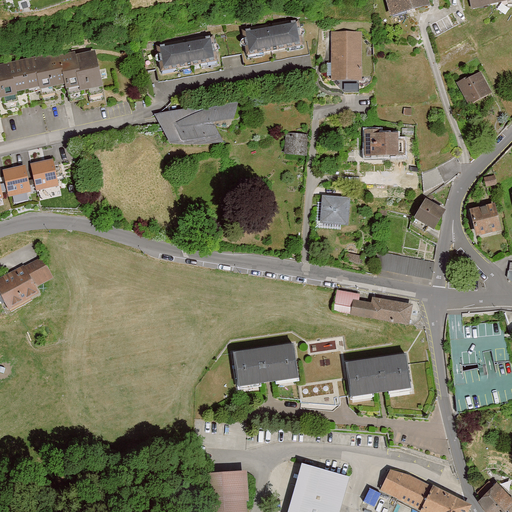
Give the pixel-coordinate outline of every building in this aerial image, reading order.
[(425,0),(387,0),(389,4),(393,3),(396,14),(427,5),(425,0)] [(268,34),(271,51),(286,48),(286,46),(302,43),(298,20),(269,26),(270,33),(268,34)] [(262,53),(271,51),(268,34),(270,33),(269,26),(241,31),(246,54),(262,51),(262,53)] [(359,93),(359,34),(334,35),(334,79),(343,79),(344,93),(359,93)] [(212,36),(185,41),(187,49),(189,48),(192,66),(201,65),(200,62),(216,59),(212,36)] [(177,69),(192,66),(189,48),(187,49),(185,41),(156,47),(160,70),(176,67),(177,69)] [(0,118),(22,113),(21,109),(41,104),(42,109),(64,104),(60,88),(66,86),(70,103),(81,101),(84,111),(107,106),(103,91),(102,91),(94,54),(75,59),(74,55),(58,59),(59,62),(48,65),(46,58),(13,65),(0,68),(0,118)] [(460,84),(469,102),(487,93),(478,77),(471,81),(470,79),(460,84)] [(211,122),(229,120),(232,106),(229,107),(229,106),(215,109),(206,112),(204,110),(191,115),(177,122),(181,129),(177,129),(179,138),(187,138),(189,140),(204,140),(220,138),(211,122)] [(366,131),(366,157),(375,157),(375,156),(397,155),(396,135),(380,135),(380,131),(366,131)] [(305,156),(307,138),(299,137),(299,134),(294,134),(294,136),(286,136),(285,154),(305,156)] [(52,161),(32,166),(37,190),(58,186),(52,161)] [(25,167),(4,172),(9,196),(30,192),(25,167)] [(444,182),(437,167),(433,169),(422,173),(424,193),(444,182)] [(93,196),(98,207),(107,202),(101,192),(93,196)] [(346,224),(348,200),(324,199),(322,222),(346,224)] [(429,224),(434,228),(443,213),(425,202),(416,217),(417,217),(412,225),(424,232),(429,224)] [(478,235),(500,229),(494,207),(472,212),(478,235)] [(377,269),(432,279),(435,263),(378,253),(377,269)] [(361,257),(346,254),(345,261),(360,264),(361,257)] [(46,258),(28,267),(30,269),(25,271),(34,289),(56,277),(46,258)] [(9,276),(0,280),(0,291),(9,308),(37,293),(34,289),(25,271),(11,279),(9,276)] [(334,310),(408,324),(411,306),(381,301),(382,296),(375,294),(373,305),(358,302),(359,296),(337,292),(334,310)] [(293,345),(234,353),(239,387),(298,378),(293,345)] [(406,355),(346,363),(351,397),(411,388),(406,355)] [(493,391),(486,393),(487,402),(494,401),(493,391)] [(338,511),(349,478),(311,467),(298,511),(338,511)] [(465,511),(469,506),(410,477),(391,471),(382,491),(425,511),(465,511)] [(247,511),(246,472),(206,474),(208,511),(247,511)] [(494,487),(489,482),(477,493),(483,499),(480,502),(486,511),(511,511),(511,501),(496,485),(494,487)] [(365,499),(375,504),(382,491),(372,486),(365,499)]
